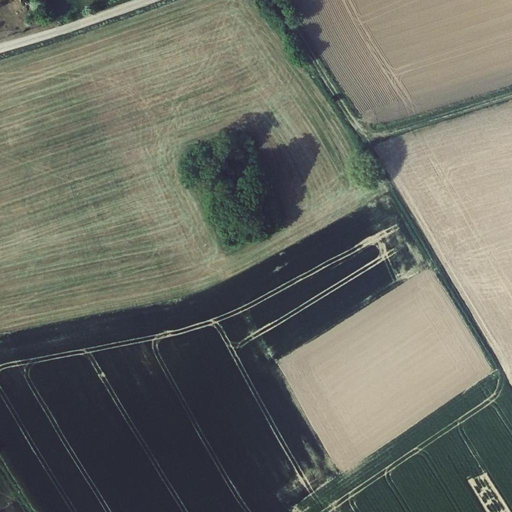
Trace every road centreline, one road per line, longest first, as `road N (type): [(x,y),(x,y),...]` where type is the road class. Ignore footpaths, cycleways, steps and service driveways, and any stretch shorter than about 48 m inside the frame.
road 1 (track): [(511,95),(366,133),(352,125),(276,0)]
road 2 (unclassified): [(148,0),(0,48)]
